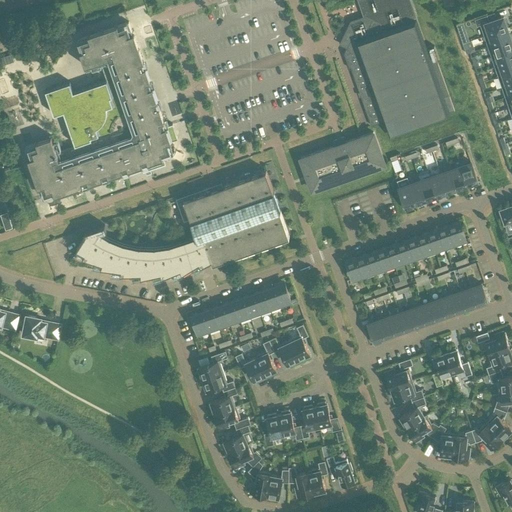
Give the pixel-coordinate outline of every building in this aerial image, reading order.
[(417,16),(411,0),(358,0),(364,15),(350,20),(342,37),(344,38),(341,44),(346,47),(350,40),(355,43),(357,39),(359,38),(361,39),(413,22),(411,18),(417,16)] [(480,24),(484,34),(507,26),(503,15),(489,20),(487,14),(475,19),(477,25),(480,24)] [(108,79),(103,80),(73,91),(70,81),(45,90),(54,114),(63,110),(76,146),(57,152),(51,137),(25,146),(43,197),(83,183),(82,180),(84,180),(87,179),(88,182),(121,170),(122,172),(141,165),(142,168),(143,171),(141,171),(141,172),(150,169),(165,164),(165,163),(164,159),(168,158),(170,157),(171,156),(172,155),(173,154),(174,153),(175,151),(175,150),(175,149),(175,148),(175,146),(175,145),(175,144),(173,140),(178,138),(173,123),(162,127),(161,125),(160,122),(164,120),(159,106),(155,107),(154,105),(153,102),(156,101),(144,66),(141,68),(140,65),(139,62),(142,61),(129,21),(77,39),(86,65),(102,60),(108,79)] [(424,47),(415,21),(413,22),(361,39),(359,38),(357,39),(355,43),(350,40),(346,47),(344,52),(350,68),(351,67),(371,125),(386,120),(391,133),(455,110),(431,44),(424,47)] [(484,35),(487,44),(511,36),(507,26),(484,34),(484,35)] [(488,46),(491,55),(511,47),(511,40),(511,36),(487,44),(488,46)] [(492,57),(495,65),(511,59),(511,47),(491,55),(492,57)] [(12,54),(0,57),(0,58),(2,65),(15,61),(12,54)] [(496,69),(498,76),(511,71),(511,59),(495,65),(496,69)] [(500,80),(502,86),(511,82),(511,71),(498,76),(500,80)] [(504,92),(505,97),(511,94),(511,82),(502,86),(504,92)] [(471,161),(460,165),(467,185),(478,181),(471,161)] [(460,165),(450,168),(457,188),(467,185),(460,165)] [(450,168),(440,172),(447,192),(457,188),(450,168)] [(221,183),(217,185),(211,187),(176,199),(176,198),(176,199),(184,221),(190,219),(191,220),(190,220),(195,235),(196,235),(198,239),(193,240),(199,261),(201,265),(204,263),(215,257),(218,255),(220,260),(247,250),(247,251),(289,236),(280,211),(275,197),(266,170),(222,185),(221,183)] [(440,172),(430,175),(437,195),(447,192),(440,172)] [(420,179),(427,199),(437,195),(430,175),(420,179)] [(420,179),(409,183),(416,202),(427,199),(420,179)] [(416,202),(409,183),(399,186),(404,200),(407,208),(413,206),(412,204),(416,202)] [(511,203),(500,208),(505,222),(511,220),(511,203)] [(2,219),(5,229),(12,227),(8,217),(2,219)] [(460,220),(450,224),(456,242),(466,238),(460,220)] [(199,261),(193,240),(198,239),(196,235),(195,235),(169,244),(154,246),(138,245),(123,242),(109,236),(101,231),(106,230),(104,224),(84,231),(85,234),(76,248),(84,252),(82,256),(102,262),(100,266),(121,269),(120,273),(141,272),(140,276),(161,272),(161,276),(180,268),(181,272),(195,264),(199,261)] [(450,224),(439,227),(446,245),(456,242),(450,224)] [(439,227),(429,231),(436,249),(446,245),(439,227)] [(429,231),(419,235),(425,253),(436,249),(429,231)] [(419,235),(409,238),(415,256),(425,253),(419,235)] [(409,238),(399,242),(405,260),(415,256),(409,238)] [(399,242),(388,245),(395,263),(405,260),(399,242)] [(388,245),(378,249),(384,267),(395,263),(388,245)] [(378,249),(368,252),(374,270),(384,267),(378,249)] [(368,252),(358,256),(364,274),(374,270),(368,252)] [(364,274),(358,256),(347,260),(353,278),(364,274)] [(285,282),(274,285),(281,303),(291,300),(285,282)] [(481,283),(472,286),(478,304),(488,300),(481,283)] [(274,285),(264,289),(270,307),(281,303),(274,285)] [(472,286),(461,290),(468,308),(478,304),(472,286)] [(264,289),(254,292),(260,310),(270,307),(264,289)] [(461,290),(451,293),(457,311),(468,308),(461,290)] [(254,292),(244,296),(250,314),(260,310),(254,292)] [(441,297),(447,315),(457,311),(451,293),(441,297)] [(244,296),(233,300),(240,318),(250,314),(244,296)] [(441,297),(431,300),(437,318),(447,315),(441,297)] [(233,300),(223,303),(229,321),(240,318),(233,300)] [(431,300),(420,304),(427,322),(437,318),(431,300)] [(223,303),(213,307),(219,325),(229,321),(223,303)] [(420,304),(410,307),(417,325),(427,322),(420,304)] [(213,307),(202,310),(209,328),(219,325),(213,307)] [(410,307),(400,311),(406,329),(417,325),(410,307)] [(6,326),(14,329),(18,313),(10,311),(10,312),(0,309),(0,324),(7,326),(6,326)] [(209,328),(202,310),(192,314),(198,332),(209,328)] [(400,311),(390,315),(396,332),(406,329),(400,311)] [(49,336),(57,338),(60,322),(52,321),(52,322),(38,319),(39,317),(37,317),(27,315),(26,315),(25,317),(22,330),(22,332),(24,333),(33,335),(33,334),(35,335),(35,333),(49,336)] [(390,315),(379,318),(386,336),(396,332),(390,315)] [(386,336),(379,318),(368,322),(375,340),(386,336)] [(303,323),(297,326),(301,335),(291,340),(290,339),(299,358),(301,357),(302,358),(310,355),(309,353),(310,353),(303,337),(309,334),(303,323)] [(478,342),(490,337),(488,331),(475,335),(478,342)] [(487,353),(488,353),(510,346),(505,332),(495,335),(496,338),(485,341),(489,352),(487,353)] [(299,358),(290,339),(279,344),(276,336),(269,339),(275,350),(281,348),(288,363),(289,363),(289,364),(297,360),(297,359),(299,358)] [(269,353),(275,350),(269,339),(263,342),(267,350),(256,355),(265,374),(268,373),(268,374),(276,370),(275,369),(276,368),(269,353)] [(249,341),(241,345),(244,350),(251,346),(249,341)] [(511,349),(511,348),(510,348),(509,346),(510,346),(488,353),(491,364),(486,366),(489,374),(501,370),(499,363),(511,357),(511,349)] [(464,370),(466,375),(472,373),(468,360),(462,363),(457,348),(456,349),(455,347),(447,350),(448,351),(445,352),(453,374),(464,370)] [(214,361),(199,366),(199,367),(198,367),(200,376),(202,375),(203,377),(224,370),(220,359),(228,356),(226,350),(211,355),(214,361)] [(442,377),(453,374),(445,352),(443,353),(442,351),(434,354),(434,356),(439,371),(432,373),(437,385),(443,383),(442,377)] [(265,374),(256,355),(257,356),(246,361),(242,352),(236,355),(241,366),(247,364),(254,379),(255,378),(256,380),(264,376),(263,375),(265,374)] [(411,357),(398,361),(401,368),(413,364),(411,357)] [(390,387),(412,379),(408,368),(396,372),(395,369),(386,373),(390,387)] [(224,370),(203,377),(204,380),(202,380),(205,389),(207,388),(207,389),(221,384),(224,390),(236,386),(233,379),(227,381),(224,370)] [(498,390),(511,388),(511,375),(504,377),(501,370),(489,374),(492,381),(497,381),(498,390)] [(416,390),(412,379),(390,387),(391,387),(392,389),(390,390),(393,398),(395,397),(395,398),(409,393),(412,400),(424,395),(421,388),(416,390)] [(236,386),(224,390),(225,394),(226,396),(211,401),(211,402),(210,403),(213,411),(214,410),(215,412),(236,405),(232,394),(238,392),(236,386)] [(495,406),(507,410),(509,404),(508,403),(508,401),(511,400),(511,388),(498,390),(499,399),(497,399),(495,406)] [(424,395),(412,400),(414,407),(401,416),(401,417),(400,418),(404,425),(406,424),(407,426),(407,427),(426,414),(424,415),(418,405),(426,402),(424,395)] [(315,405),(321,427),(331,424),(333,430),(342,428),(338,416),(330,418),(327,402),(326,403),(326,401),(317,403),(318,405),(315,405)] [(301,424),(304,437),(310,436),(309,429),(321,427),(315,405),(313,406),(312,404),(304,406),(304,408),(303,408),(307,423),(301,424)] [(241,417),(236,405),(215,412),(214,412),(219,427),(229,424),(228,421),(241,417)] [(504,435),(506,437),(511,430),(511,429),(501,418),(503,416),(504,417),(507,410),(495,406),(492,412),(495,413),(487,421),(503,438),(503,437),(504,435)] [(281,413),(279,413),(284,435),(295,433),(296,439),(304,437),(301,424),(294,426),(291,411),(290,411),(290,409),(281,411),(281,413)] [(270,431),(264,432),(267,445),(274,444),(273,438),(284,435),(279,413),(276,414),(276,412),(268,414),(268,416),(267,416),(270,431)] [(431,422),(426,414),(407,427),(415,439),(423,434),(422,431),(426,429),(428,431),(427,432),(433,436),(441,423),(440,423),(439,425),(433,421),(431,422)] [(249,416),(234,421),(236,428),(249,424),(251,423),(249,416)] [(492,448),(503,438),(487,421),(479,429),(478,426),(472,429),(476,441),(482,439),(482,437),(484,435),(487,439),(485,441),(492,448)] [(452,455),(455,432),(444,431),(446,427),(441,423),(433,436),(438,440),(439,438),(442,438),(440,453),(441,453),(441,455),(450,456),(450,454),(452,454),(452,455)] [(251,430),(249,424),(236,428),(239,434),(225,440),(225,441),(223,442),(227,450),(229,449),(229,451),(248,443),(243,433),(251,430)] [(452,455),(467,457),(468,447),(466,446),(466,441),(469,442),(469,443),(476,441),(472,429),(465,431),(466,433),(455,432),(452,455)] [(250,442),(248,443),(229,451),(235,465),(245,461),(243,459),(246,458),(253,465),(262,456),(256,450),(254,451),(250,442)] [(333,455),(327,457),(332,472),(338,470),(343,484),(344,483),(344,485),(352,482),(352,480),(355,480),(351,470),(353,470),(350,462),(348,462),(347,458),(336,462),(333,455)] [(263,456),(262,456),(253,465),(248,470),(257,479),(256,482),(254,482),(252,492),(266,495),(270,472),(260,470),(263,464),(259,460),(263,456)] [(308,470),(309,472),(313,492),(315,492),(314,492),(316,491),(317,493),(325,491),(325,489),(326,489),(322,474),(328,472),(325,460),(318,462),(320,467),(308,470)] [(295,466),(289,466),(289,469),(289,481),(299,482),(300,485),(297,486),(300,496),(313,492),(309,472),(297,474),(295,466)] [(271,472),(270,472),(266,495),(267,495),(267,494),(269,495),(269,496),(278,498),(278,496),(279,496),(281,481),(289,481),(289,469),(283,469),(282,476),(271,474),(271,472)] [(511,480),(510,477),(496,485),(501,494),(504,492),(509,501),(511,499),(511,480)] [(435,495),(420,490),(417,499),(420,500),(417,510),(423,511),(441,511),(443,509),(433,506),(435,501),(434,500),(435,495)] [(456,505),(456,510),(446,510),(445,511),(469,511),(470,510),(473,510),(474,500),(458,499),(457,505),(456,505)]
